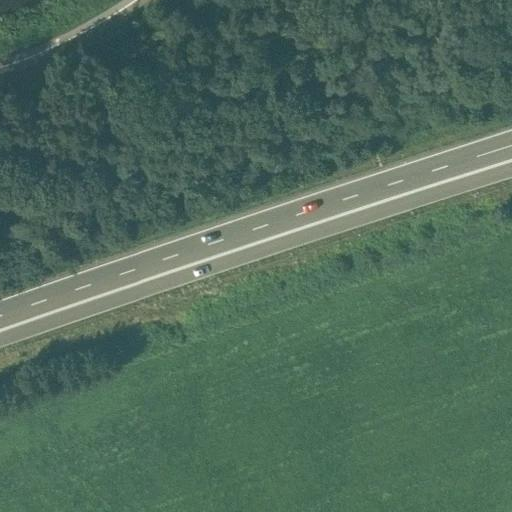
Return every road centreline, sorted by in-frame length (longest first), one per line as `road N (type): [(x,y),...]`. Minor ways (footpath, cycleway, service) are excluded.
road 1 (trunk): [(0,338),(511,175)]
road 2 (trunk): [(450,167),(0,311)]
